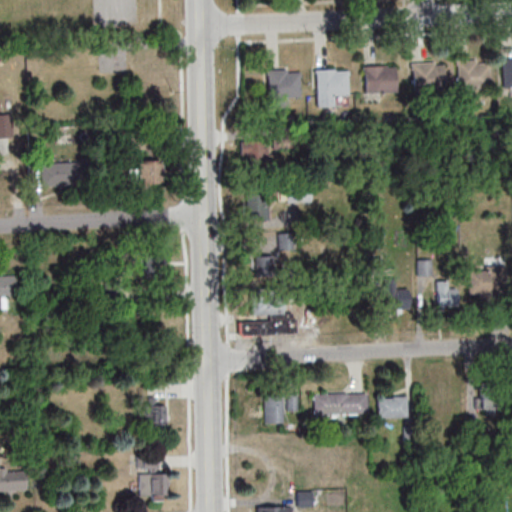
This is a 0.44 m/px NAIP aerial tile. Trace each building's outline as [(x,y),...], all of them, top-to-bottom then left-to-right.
[(511,58),(499,59),(500,87),(511,86),(511,58)] [(453,60),(455,88),(486,87),(485,62),(476,62),(476,59),(453,60)] [(409,62),(410,90),(441,89),(440,64),(432,64),(431,61),(409,62)] [(360,65),(361,93),(392,91),(391,67),(383,67),(383,64),(360,65)] [(313,68),(314,96),(345,95),(344,70),(336,71),(335,67),(313,68)] [(263,70),(264,98),(295,96),(294,72),(286,72),(285,69),(263,70)] [(0,113),(7,113),(9,136),(0,137),(0,113)] [(241,165),(264,165),(264,140),(241,140),(241,165)] [(37,164),(77,161),(78,183),(39,186),(37,164)] [(159,161),(136,161),(136,183),(159,183),(159,161)] [(269,219),(269,192),(247,192),(247,219),(269,219)] [(142,275),(163,275),(163,255),(142,255),(142,275)] [(253,279),(277,279),(277,256),(253,256),(253,279)] [(417,274),(431,274),(431,259),(417,259),(417,274)] [(503,271),(467,271),(467,295),(503,295),(503,271)] [(0,275),(0,299),(14,299),(14,276),(0,275)] [(409,289),(395,289),(395,279),(384,279),(384,309),(409,309),(409,289)] [(456,281),(437,281),(437,306),(456,306),(456,281)] [(239,336),(294,335),(294,318),(283,318),(283,297),(250,298),(251,318),(238,319),(239,336)] [(445,422),(460,421),(459,399),(445,399),(445,388),(425,389),(425,412),(445,411),(445,422)] [(503,410),(503,388),(479,388),(479,410),(503,410)] [(366,393),(313,393),(313,414),(366,414),(366,393)] [(297,411),(297,394),(286,394),(286,411),(297,411)] [(264,423),(282,423),(282,395),(264,395),(264,423)] [(406,396),(377,396),(377,417),(406,417),(406,396)] [(151,432),(165,432),(165,404),(151,404),(151,432)] [(157,471),(157,454),(139,454),(138,499),(167,499),(168,471),(157,471)] [(0,471),(21,470),(22,489),(0,490),(0,471)] [(312,507),(312,490),(297,490),(297,507),(312,507)]
